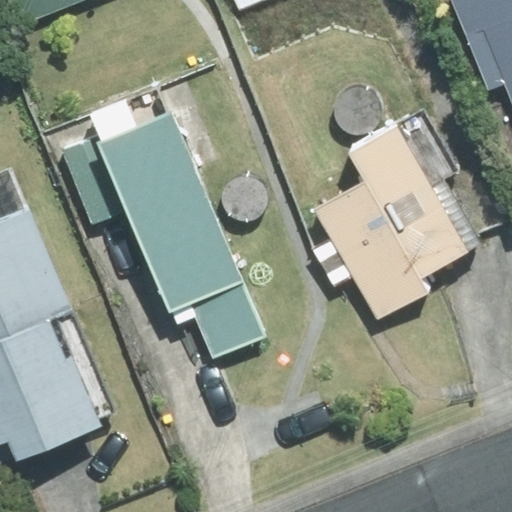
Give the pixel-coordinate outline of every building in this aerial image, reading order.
[(234,0),(240,13),(272,0),(234,0)] [(503,87),(511,110),(511,0),(446,0),(486,95),(503,87)] [(85,144),(58,156),(91,230),(117,217),(164,321),(168,320),(174,330),(191,322),(211,366),(264,342),(162,118),(128,134),(116,107),(83,121),(96,148),(89,151),(85,144)] [(324,243),(306,254),(331,293),(346,284),(373,328),(422,299),(414,284),(481,244),(445,186),(429,194),(391,131),(343,160),(358,185),(308,214),(324,243)] [(0,448),(9,469),(93,432),(47,328),(67,319),(23,219),(0,229),(0,448)]
